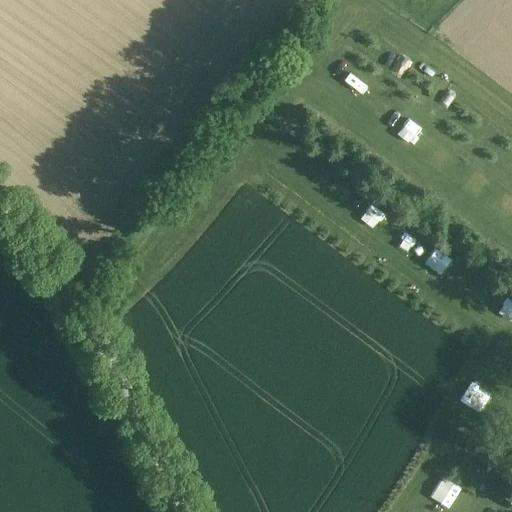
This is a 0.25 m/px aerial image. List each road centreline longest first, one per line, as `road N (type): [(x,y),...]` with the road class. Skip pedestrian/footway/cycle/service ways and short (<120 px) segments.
road 1 (track): [(90,343),(305,65),(511,238)]
road 2 (track): [(244,147),(511,332)]
